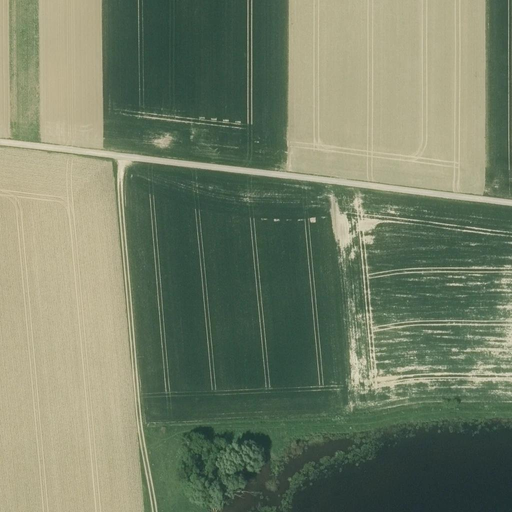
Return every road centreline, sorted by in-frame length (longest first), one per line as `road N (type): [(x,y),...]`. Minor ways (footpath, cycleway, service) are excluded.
road 1 (track): [(511,204),(0,143)]
road 2 (track): [(511,408),(406,410),(360,422),(138,427)]
road 3 (track): [(122,158),(138,427)]
